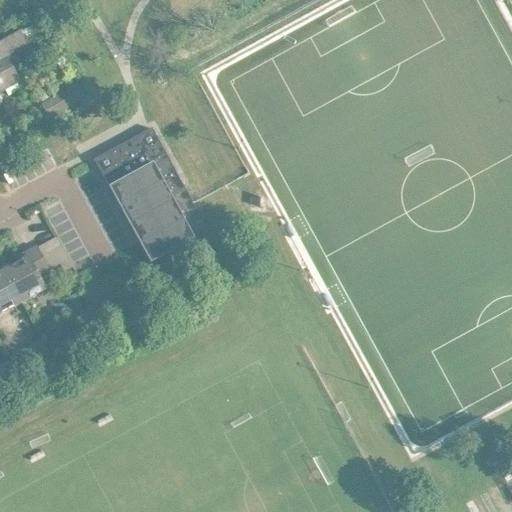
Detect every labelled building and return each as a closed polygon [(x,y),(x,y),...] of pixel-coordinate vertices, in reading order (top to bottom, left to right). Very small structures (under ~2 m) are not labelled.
[(0,40),(0,117),(3,116),(0,110),(0,88),(20,77),(8,54),(31,41),(23,28),(0,40)] [(81,79),(44,100),(53,115),(89,94),(81,79)] [(205,216),(155,124),(97,156),(154,260),(198,236),(191,224),(205,216)] [(20,259),(7,266),(25,299),(49,285),(43,273),(54,267),(40,242),(17,254),(20,259)] [(0,310),(1,312),(25,299),(7,266),(0,269),(0,310)] [(95,300),(86,304),(95,321),(104,317),(97,303),(95,300)] [(59,332),(48,338),(53,348),(64,342),(59,332)] [(28,351),(13,359),(17,367),(32,358),(28,351)]
